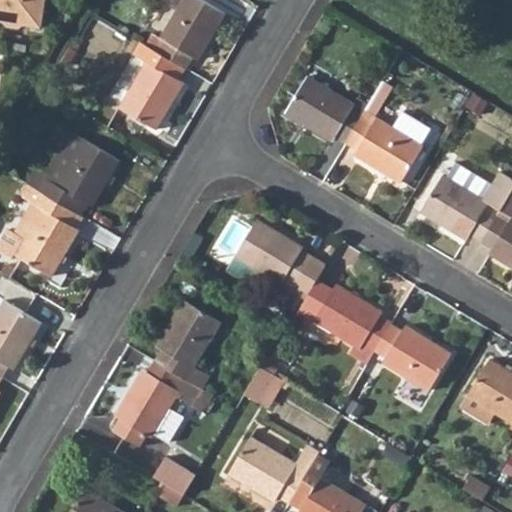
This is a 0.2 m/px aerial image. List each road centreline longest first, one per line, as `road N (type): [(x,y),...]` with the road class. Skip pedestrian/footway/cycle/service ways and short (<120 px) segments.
road 1 (residential): [(0,493),(212,135)]
road 2 (residential): [(511,319),(212,135)]
road 3 (residential): [(212,135),(294,0)]
